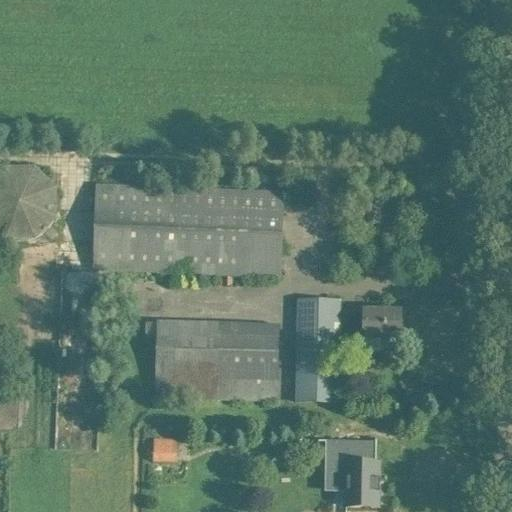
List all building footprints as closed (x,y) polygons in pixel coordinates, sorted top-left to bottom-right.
[(0,237),(52,236),(50,167),(10,168),(11,190),(0,190),(0,237)] [(97,186),(93,272),(280,279),(283,193),(97,186)] [(364,340),(400,340),(401,312),(364,311),(364,312),(340,312),(340,302),(298,302),(297,403),(339,403),(340,338),(364,338),(364,340)] [(280,326),(158,322),(155,399),(277,403),(280,326)] [(177,442),(154,441),(153,463),(176,464),(177,442)] [(378,464),(374,464),(375,443),(346,443),(346,463),(338,463),(338,477),(346,477),(346,507),(377,508),(378,464)]
